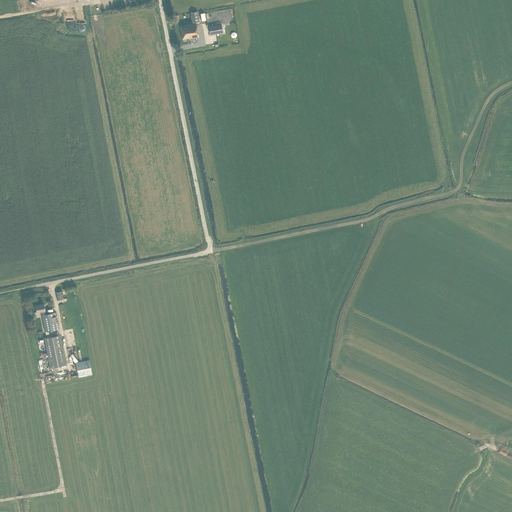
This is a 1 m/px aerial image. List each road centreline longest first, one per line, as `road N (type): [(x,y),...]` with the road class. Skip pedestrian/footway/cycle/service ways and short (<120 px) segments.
road 1 (unclassified): [(36,285),(210,251),(160,0)]
road 2 (track): [(511,82),(486,103),(455,190),(365,220),(210,251)]
